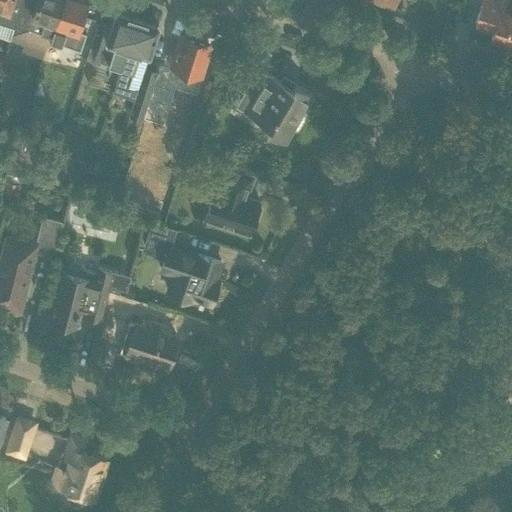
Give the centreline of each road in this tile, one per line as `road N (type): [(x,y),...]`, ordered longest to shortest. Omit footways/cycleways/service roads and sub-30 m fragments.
road 1 (residential): [(194,425),(409,56)]
road 2 (track): [(397,84),(425,170),(459,227),(497,247),(511,282)]
road 3 (residential): [(194,425),(0,362)]
road 4 (tertiary): [(409,56),(238,0)]
